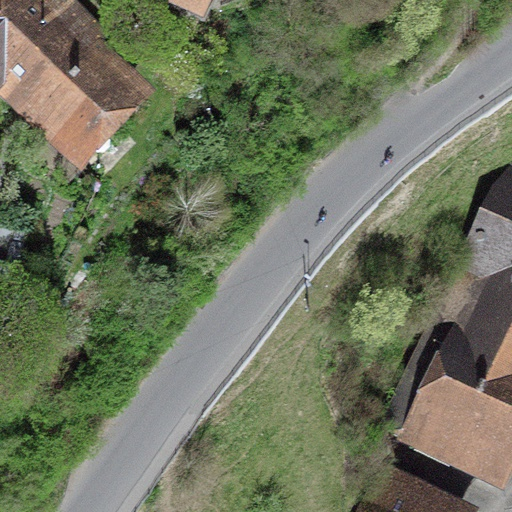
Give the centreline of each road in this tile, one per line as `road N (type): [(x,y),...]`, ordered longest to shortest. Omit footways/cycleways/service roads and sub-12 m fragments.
road 1 (unclassified): [(511,42),(405,116),(260,285),(98,511)]
road 2 (track): [(474,0),(405,116)]
